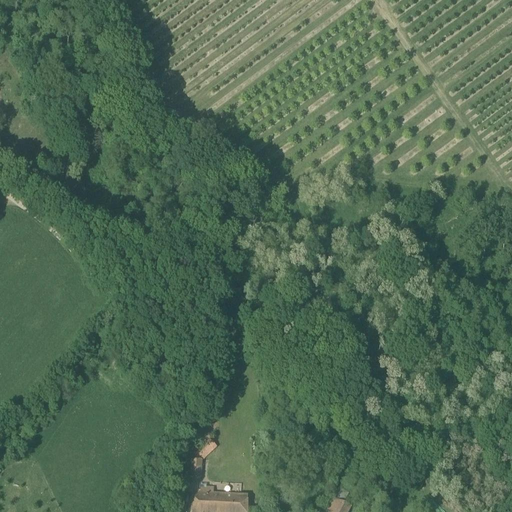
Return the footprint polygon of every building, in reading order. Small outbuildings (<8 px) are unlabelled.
[(10,180),(11,177),(12,177),(12,176),(11,176),(10,175),(10,176),(6,174),(6,173),(5,173),(4,173),(4,174),(4,173),(3,174),(4,174),(3,178),(2,177),(2,178),(2,179),(3,179),(2,179),(3,180),(4,179),(8,181),(9,182),(9,181),(10,181),(10,180)] [(200,460),(215,447),(210,441),(195,455),(200,460)] [(202,460),(200,460),(190,460),(189,478),(201,478),(202,460)] [(386,473),(376,468),(369,482),(375,486),(373,492),(386,498),(392,485),(396,486),(400,476),(388,470),(386,473)] [(192,493),(191,511),(247,511),(249,497),(213,495),(206,494),(206,488),(206,485),(200,484),(200,491),(198,491),(198,494),(192,493)] [(328,511),(349,511),(352,509),(342,503),(346,496),(347,494),(341,490),(338,489),(337,491),(327,511),(328,511)]
